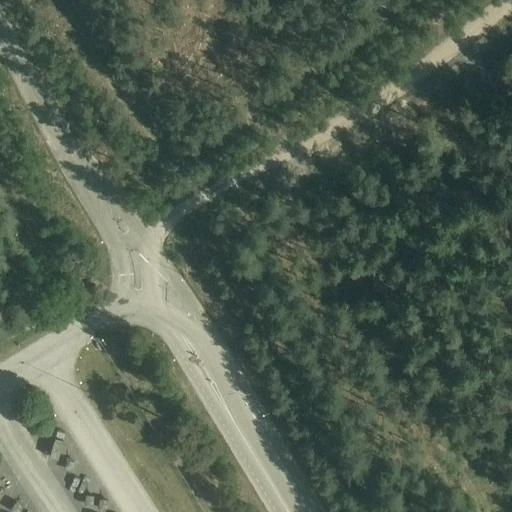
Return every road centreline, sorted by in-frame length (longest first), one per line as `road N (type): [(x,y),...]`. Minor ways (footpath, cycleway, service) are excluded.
road 1 (unclassified): [(127,241),(380,100),(511,0)]
road 2 (unclassified): [(288,511),(127,241)]
road 3 (unclassified): [(127,241),(0,27)]
